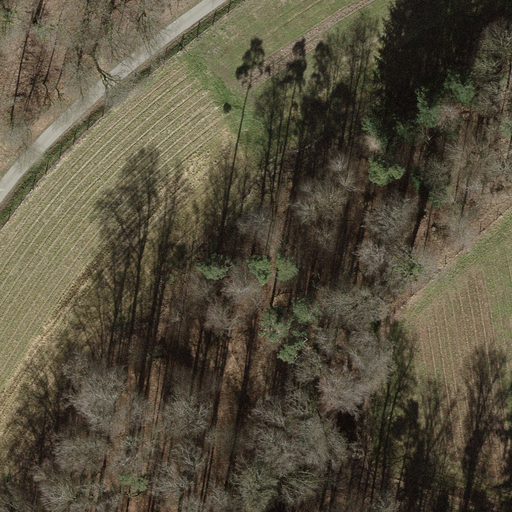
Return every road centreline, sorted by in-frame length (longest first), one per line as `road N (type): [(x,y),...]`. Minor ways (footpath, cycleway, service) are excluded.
road 1 (track): [(26,511),(46,462),(119,345),(240,219),(511,20)]
road 2 (unclassified): [(218,0),(98,92),(0,198)]
